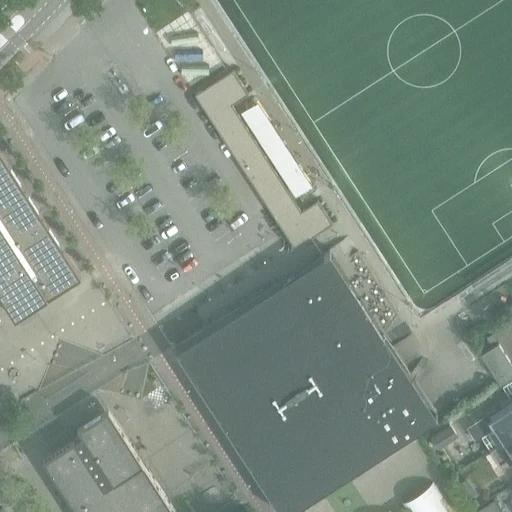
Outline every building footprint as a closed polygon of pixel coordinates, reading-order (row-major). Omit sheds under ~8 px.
[(202,88),(194,93),(283,230),(295,247),(311,236),(326,226),(333,222),(318,198),(313,202),(311,203),(301,209),(232,103),(244,95),(248,92),(233,68),(228,71),(220,77),(202,88)] [(0,293),(15,316),(81,274),(0,147),(0,293)] [(431,418),(431,417),(323,252),(284,283),(175,348),(281,511),(285,511),(387,441),(431,418)] [(498,343),(481,355),(487,365),(505,353),(498,343)] [(494,375),(511,363),(505,353),(487,365),(494,375)] [(501,385),(511,377),(511,364),(511,363),(494,375),(501,385)] [(491,429),(481,435),(490,449),(511,435),(511,399),(509,396),(508,397),(500,402),(503,407),(486,418),(493,428),(491,429)] [(111,415),(106,407),(77,426),(82,433),(43,457),(63,489),(77,511),(176,511),(141,457),(111,415)] [(431,437),(438,449),(458,436),(450,424),(431,437)] [(511,435),(490,449),(499,464),(511,456),(511,457),(511,435)] [(448,511),(439,498),(443,496),(436,486),(395,511),(448,511)] [(474,508),(482,503),(477,497),(470,502),(474,508)] [(493,499),(472,511),(498,511),(501,511),(493,499)]
